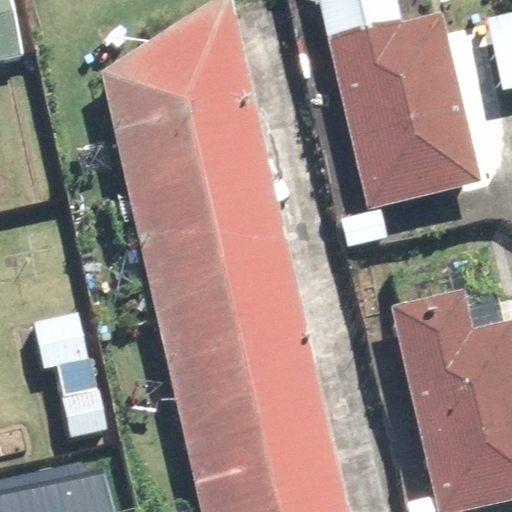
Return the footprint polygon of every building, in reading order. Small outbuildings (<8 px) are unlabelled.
[(0,0),(0,65),(23,60),(9,0),(0,0)] [(196,511),(346,511),(230,0),(218,0),(97,74),(196,511)] [(402,26),(396,0),(316,0),(365,215),(484,188),(445,17),(402,26)] [(511,16),(484,23),(501,95),(511,92),(511,16)] [(472,331),(464,295),(387,312),(432,511),(477,511),(511,504),(511,329),(510,322),(472,331)] [(54,371),(69,441),(109,432),(82,314),(31,326),(42,374),(54,371)] [(105,511),(95,468),(0,490),(0,511),(105,511)]
